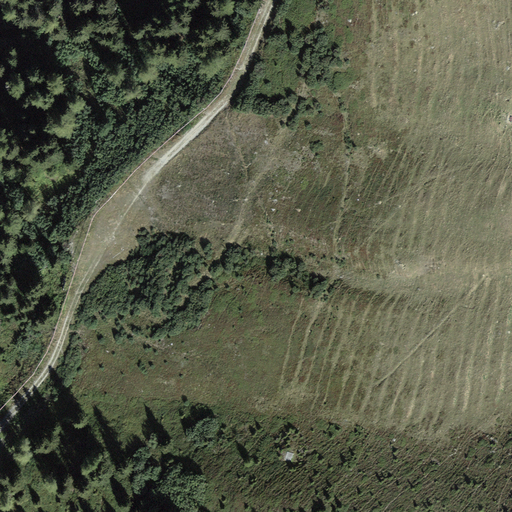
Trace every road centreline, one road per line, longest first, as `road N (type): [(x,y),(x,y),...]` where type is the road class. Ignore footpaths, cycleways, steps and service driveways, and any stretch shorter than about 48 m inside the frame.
road 1 (track): [(66,324),(144,182),(233,91),(272,0)]
road 2 (track): [(66,324),(47,370),(0,428)]
